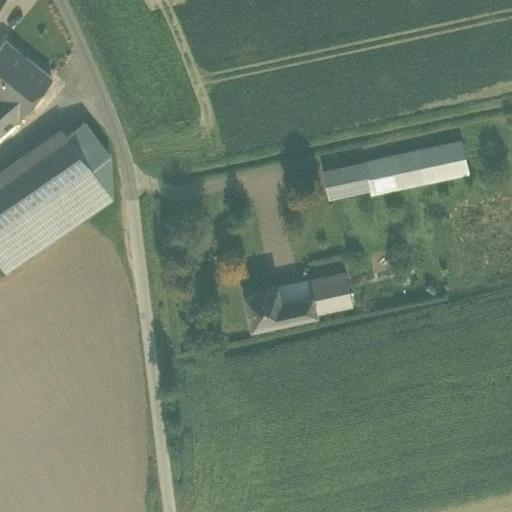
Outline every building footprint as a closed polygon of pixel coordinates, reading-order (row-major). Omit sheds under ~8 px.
[(0,133),(20,116),(51,77),(5,41),(0,46),(0,133)] [(84,120),(67,132),(91,167),(108,191),(115,163),(84,120)] [(26,160),(50,195),(65,185),(91,167),(67,132),(26,160)] [(322,171),(328,196),(369,188),(370,193),(467,172),(460,141),(322,171)] [(26,160),(0,178),(0,198),(14,220),(50,195),(26,160)] [(82,209),(108,191),(91,167),(65,185),(82,209)] [(65,185),(50,195),(14,220),(0,229),(0,261),(5,270),(86,215),(82,209),(65,185)] [(0,229),(14,220),(0,198),(0,229)] [(345,272),(308,280),(311,294),(316,311),(352,303),(345,272)] [(307,278),(276,285),(279,300),(311,294),(308,280),(308,278),(307,278)] [(316,311),(311,294),(279,300),(276,285),(244,292),(251,325),(316,311)]
